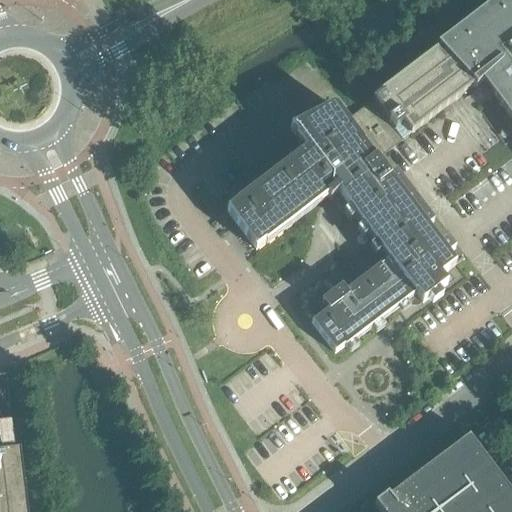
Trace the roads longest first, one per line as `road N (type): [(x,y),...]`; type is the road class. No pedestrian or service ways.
road 1 (tertiary): [(233,511),(115,257)]
road 2 (tertiary): [(93,266),(207,511)]
road 3 (residential): [(326,511),(511,373)]
road 4 (secondary): [(71,79),(192,0)]
road 5 (tertiary): [(115,257),(57,129)]
road 6 (tertiary): [(25,144),(93,266)]
road 7 (secondary): [(186,0),(58,55)]
